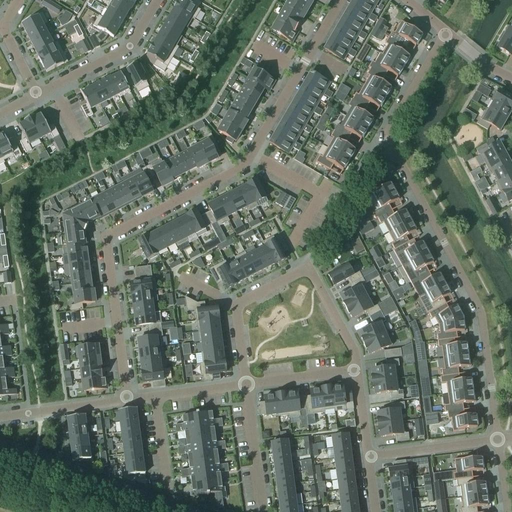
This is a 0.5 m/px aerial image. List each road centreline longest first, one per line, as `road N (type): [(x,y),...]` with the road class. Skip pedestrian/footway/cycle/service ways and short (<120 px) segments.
road 1 (residential): [(339,0),(245,164),(105,238),(127,400)]
road 2 (residential): [(496,440),(479,309),(386,136),(443,31)]
road 3 (residential): [(355,371),(313,278),(297,274),(236,303),(245,385)]
road 4 (residential): [(36,94),(128,50),(157,0)]
road 5 (residential): [(368,457),(496,440)]
road 6 (residential): [(261,511),(245,385)]
